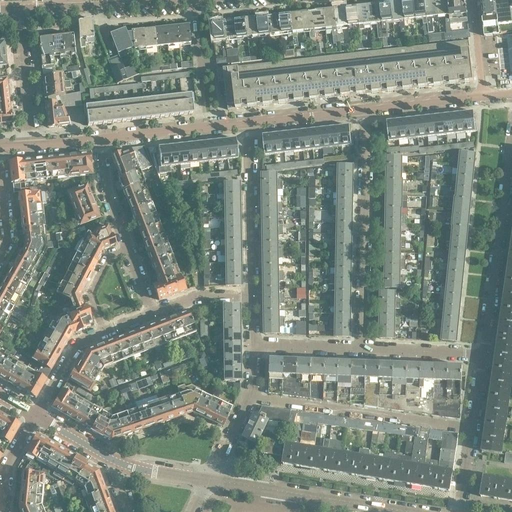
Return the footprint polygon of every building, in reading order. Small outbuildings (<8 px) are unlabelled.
[(414,2),(413,2),(415,19),(422,19),(424,39),(428,38),(426,18),(424,1),(420,1),(418,0),(416,0),(414,2)] [(429,0),(430,0),(424,1),(426,18),(427,30),(432,29),(431,18),(438,17),(435,0),(429,0)] [(435,0),(438,17),(449,16),(447,0),(435,0)] [(447,0),(449,16),(449,17),(466,15),(465,5),(464,0),(447,0)] [(495,0),(479,0),(485,37),(500,35),(498,25),(495,0)] [(511,0),(495,0),(498,25),(511,23),(511,0)] [(407,2),(402,3),(404,20),(415,19),(413,2),(411,1),(409,1),(407,2)] [(392,4),(391,4),(393,22),(400,21),(401,32),(405,32),(404,20),(402,3),(397,4),(396,2),(393,3),(392,4)] [(385,5),(379,5),(381,23),(384,43),(388,43),(387,34),(386,22),(393,22),(391,4),(390,4),(389,3),(386,3),(385,5)] [(362,7),(357,8),(359,25),(360,30),(363,29),(363,25),(370,24),(369,7),(367,7),(366,5),(363,6),(362,7)] [(369,7),(370,24),(377,23),(378,38),(383,38),(381,23),(379,5),(375,6),(373,5),(371,5),(369,7)] [(347,9),(346,9),(348,26),(355,26),(355,30),(359,30),(359,25),(357,8),(352,8),(350,7),(348,7),(347,9)] [(340,10),(335,10),(337,28),(337,34),(341,33),(348,33),(348,27),(348,26),(346,9),(345,9),(344,8),(341,8),(340,10)] [(317,12),(312,13),(314,30),(325,29),(324,11),(323,12),(321,10),(319,11),(317,12)] [(324,11),(325,29),(332,28),(332,36),(337,36),(336,28),(337,28),(335,10),(330,11),(328,10),(326,10),(324,11)] [(302,14),(303,31),(310,31),(312,47),(316,46),(314,30),(312,13),(307,13),(306,12),(303,12),(302,14)] [(295,15),(291,15),(292,33),(294,46),(298,46),(296,32),(303,31),(302,14),(300,14),(299,13),(296,13),(295,15)] [(280,16),(279,16),(281,34),(288,33),(289,43),(293,43),(292,33),(291,15),(285,16),(284,14),(281,15),(280,16)] [(273,17),(268,17),(270,35),(281,34),(279,16),(278,16),(277,15),(274,15),(273,17)] [(251,19),(246,20),(248,37),(259,36),(257,19),(256,19),(254,17),(252,18),(251,19)] [(258,19),(257,19),(259,36),(270,35),(268,17),(263,18),(261,17),(259,17),(258,19)] [(78,22),(79,40),(80,49),(85,48),(85,43),(94,42),(94,38),(93,30),(92,30),(91,21),(90,21),(89,18),(84,19),(83,21),(83,22),(83,21),(78,22)] [(235,21),(237,39),(248,37),(246,20),(241,20),(239,19),(237,19),(235,21)] [(237,39),(235,21),(234,21),(232,20),(230,20),(228,22),(224,22),(226,40),(237,39)] [(226,40),(224,22),(218,23),(217,22),(214,22),(213,23),(212,23),(214,41),(226,40)] [(190,43),(188,26),(186,26),(185,25),(182,25),(181,27),(176,27),(178,45),(190,43)] [(178,45),(176,27),(171,28),(170,26),(167,27),(166,28),(165,29),(167,46),(178,45)] [(167,46),(165,29),(164,29),(163,27),(160,27),(159,29),(154,30),(156,47),(167,46)] [(117,32),(110,35),(119,58),(133,53),(131,48),(126,34),(125,34),(124,30),(122,30),(121,29),(118,31),(117,32)] [(156,47),(154,30),(149,30),(148,29),(145,29),(144,31),(143,31),(145,48),(156,47)] [(131,33),(126,34),(131,48),(133,48),(133,50),(145,48),(143,31),(142,31),(141,30),(138,30),(137,32),(131,32),(131,33)] [(469,38),(469,31),(456,32),(452,32),(453,40),(469,38)] [(452,33),(440,34),(441,41),(453,40),(452,33)] [(440,34),(428,35),(429,42),(441,41),(440,34)] [(72,35),(61,36),(63,56),(64,56),(64,54),(70,53),(70,55),(75,55),(74,54),(72,35)] [(61,36),(50,38),(52,57),(53,57),(53,55),(59,54),(59,56),(63,56),(61,36)] [(40,39),(39,39),(39,47),(40,47),(40,50),(42,56),(40,56),(42,70),(51,69),(50,60),(48,58),(52,57),(50,38),(40,39)] [(351,96),(357,96),(473,83),(473,82),(471,63),(471,61),(468,41),(220,69),(217,70),(217,74),(218,82),(224,82),(226,97),(227,102),(228,110),(351,96)] [(121,66),(111,69),(117,84),(139,75),(135,65),(123,70),(121,66)] [(86,69),(79,71),(83,85),(91,85),(86,69)] [(62,73),(43,77),(43,85),(63,82),(62,73)] [(0,79),(0,114),(10,114),(9,107),(8,100),(7,84),(6,79),(0,79)] [(63,82),(43,85),(44,92),(64,90),(63,82)] [(64,90),(44,92),(45,100),(64,96),(64,95),(64,90)] [(64,96),(45,100),(45,103),(56,102),(57,108),(62,107),(81,107),(80,93),(64,95),(64,96)] [(193,93),(181,95),(183,115),(193,114),(192,102),(194,102),(193,93)] [(181,95),(171,96),(174,116),(183,115),(181,95)] [(171,96),(162,97),(164,118),(174,116),(171,96)] [(162,97),(152,98),(154,119),(164,118),(162,97)] [(152,98),(143,99),(145,120),(154,119),(152,98)] [(143,99),(132,100),(135,121),(145,120),(143,99)] [(132,100),(123,101),(125,122),(135,121),(132,100)] [(123,101),(113,102),(116,123),(125,122),(123,101)] [(56,102),(45,103),(48,127),(69,125),(62,107),(57,108),(56,102)] [(113,102),(104,103),(106,124),(116,123),(113,102)] [(104,103),(94,104),(97,125),(106,124),(104,103)] [(97,125),(94,104),(83,106),(84,114),(86,114),(87,126),(92,125),(92,126),(97,125)] [(468,112),(464,113),(466,133),(477,132),(476,123),(474,123),(473,112),(468,112)] [(464,113),(454,114),(457,134),(466,133),(464,113)] [(0,123),(10,123),(10,114),(0,114),(0,123)] [(454,114),(445,115),(447,136),(457,134),(454,114)] [(445,115),(435,116),(438,137),(447,136),(445,115)] [(435,116),(426,117),(428,138),(438,137),(435,116)] [(426,117),(416,118),(418,139),(428,138),(426,117)] [(409,140),(418,139),(416,118),(406,119),(409,140)] [(406,119),(397,120),(399,141),(409,140),(406,119)] [(387,122),(386,122),(387,133),(386,133),(387,142),(399,141),(397,120),(387,121),(387,122)] [(344,126),(340,127),(342,147),(353,146),(352,137),(350,137),(349,126),(344,126)] [(340,127),(330,128),(332,148),(342,147),(340,127)] [(330,128),(320,129),(323,150),(332,148),(330,128)] [(320,129),(311,130),(313,151),(323,150),(320,129)] [(311,130),(301,131),(304,152),(313,151),(311,130)] [(301,131),(291,132),(294,153),(304,152),(301,131)] [(291,132),(282,133),(284,154),(294,153),(291,132)] [(282,133),(272,134),(275,155),(284,154),(282,133)] [(263,147),(262,147),(263,156),(275,155),(272,134),(263,135),(263,136),(262,136),(263,147)] [(229,139),(225,140),(228,160),(239,159),(238,150),(236,150),(235,139),(230,139),(229,139)] [(225,140),(216,141),(218,161),(228,160),(225,140)] [(208,162),(218,161),(216,141),(206,142),(208,162)] [(206,142),(196,143),(198,164),(208,162),(206,142)] [(196,143),(187,144),(189,165),(198,164),(196,143)] [(187,144),(177,145),(179,166),(189,165),(187,144)] [(177,145),(167,146),(170,167),(179,166),(177,145)] [(159,159),(157,159),(158,168),(170,167),(167,146),(158,147),(157,147),(159,159)] [(122,190),(123,190),(144,182),(140,172),(150,167),(141,147),(130,150),(121,153),(121,152),(120,153),(118,150),(111,152),(113,155),(111,156),(120,179),(118,179),(122,190)] [(56,158),(55,158),(58,178),(66,178),(72,177),(72,176),(91,174),(90,164),(90,162),(92,161),(91,157),(90,156),(89,154),(88,154),(88,153),(83,154),(83,155),(61,157),(60,156),(56,157),(56,158)] [(455,160),(454,164),(456,165),(474,166),(475,155),(474,155),(460,153),(459,160),(457,160),(455,160)] [(13,183),(13,184),(14,193),(20,193),(20,183),(25,182),(58,178),(55,158),(54,158),(54,157),(49,158),(27,161),(27,160),(23,160),(23,161),(17,162),(17,161),(11,162),(11,163),(9,163),(12,183),(13,183)] [(387,157),(386,169),(405,170),(407,170),(407,165),(405,165),(401,165),(402,158),(390,157),(388,157),(387,157)] [(453,169),(452,176),(458,177),(473,178),(474,166),(456,165),(454,164),(454,169),(453,169)] [(333,172),(333,177),(337,177),(353,178),(353,166),(338,166),(338,169),(337,169),(337,172),(333,172)] [(386,169),(386,181),(402,182),(402,180),(401,180),(401,174),(405,174),(407,175),(407,170),(405,170),(386,169)] [(262,174),(262,186),(278,186),(278,177),(277,177),(277,174),(262,174)] [(333,184),(332,189),(353,189),(353,178),(337,177),(337,184),(333,184)] [(452,183),(452,188),(454,188),(471,190),(473,178),(458,177),(457,183),(454,183),(452,183)] [(386,181),(386,193),(402,193),(406,194),(406,189),(402,189),(402,182),(386,181)] [(135,220),(135,221),(155,213),(143,183),(144,183),(144,182),(123,190),(124,191),(123,191),(124,195),(125,195),(133,216),(132,216),(134,221),(135,220)] [(223,185),(223,195),(239,195),(239,183),(224,183),(224,185),(223,185)] [(88,191),(86,186),(81,187),(80,185),(75,187),(76,189),(72,191),(66,193),(79,227),(92,222),(91,221),(99,218),(98,216),(99,216),(97,212),(96,212),(88,191)] [(278,186),(262,186),(262,197),(278,197),(278,186)] [(452,188),(451,192),(453,193),(456,193),(456,198),(455,198),(455,200),(470,201),(471,190),(454,188),(452,188)] [(332,189),(332,194),(337,194),(337,200),(352,201),(353,189),(332,189)] [(21,194),(21,195),(19,195),(19,197),(18,197),(18,201),(19,201),(22,223),(21,223),(21,228),(22,227),(23,229),(43,227),(39,192),(21,194)] [(386,193),(386,205),(402,205),(402,193),(386,193)] [(239,195),(223,195),(223,206),(239,206),(239,195)] [(278,197),(262,197),(262,209),(278,208),(278,197)] [(352,212),(352,201),(337,200),(336,212),(352,212)] [(455,200),(453,211),(469,213),(470,201),(455,200)] [(386,205),(386,217),(401,217),(401,209),(402,209),(402,205),(386,205)] [(239,206),(223,206),(223,218),(239,217),(239,206)] [(278,208),(262,209),(262,220),(278,220),(278,208)] [(453,211),(452,223),(468,225),(469,213),(453,211)] [(352,212),(336,212),(336,223),(352,224),(352,212)] [(167,245),(155,213),(135,221),(136,222),(135,223),(136,227),(137,226),(145,247),(144,248),(146,252),(147,252),(147,253),(167,245)] [(174,230),(169,217),(162,219),(168,232),(174,230)] [(239,217),(223,218),(224,229),(239,229),(239,217)] [(386,217),(386,229),(400,229),(401,217),(386,217)] [(278,220),(262,220),(262,232),(279,231),(278,220)] [(336,223),(336,234),(352,235),(352,224),(336,223)] [(453,227),(452,235),(467,236),(468,225),(452,223),(452,227),(453,227)] [(96,230),(93,235),(93,236),(107,244),(108,247),(115,244),(111,235),(110,236),(107,226),(100,229),(100,228),(96,230)] [(21,253),(18,258),(34,267),(35,267),(45,249),(48,248),(48,243),(44,243),(43,227),(23,229),(23,234),(24,233),(25,244),(22,253),(21,253)] [(85,230),(84,227),(73,231),(71,237),(75,238),(76,234),(85,230)] [(239,229),(224,229),(224,241),(240,240),(239,229)] [(386,229),(385,241),(400,241),(400,229),(386,229)] [(279,231),(262,232),(263,243),(279,243),(279,231)] [(83,240),(71,263),(90,273),(97,259),(98,260),(100,256),(99,255),(103,249),(104,248),(104,249),(108,247),(107,244),(93,236),(93,235),(87,232),(86,235),(84,233),(80,239),(83,240)] [(336,234),(336,246),(351,246),(352,235),(336,234)] [(452,235),(451,247),(466,248),(467,236),(452,235)] [(240,240),(224,241),(224,252),(240,252),(240,240)] [(385,241),(385,253),(400,253),(400,241),(385,241)] [(279,243),(263,243),(263,254),(279,254),(279,243)] [(157,279),(159,284),(159,285),(180,276),(179,275),(167,245),(147,253),(148,253),(147,254),(149,258),(158,279),(157,279)] [(336,246),(336,257),(351,257),(351,246),(336,246)] [(451,247),(449,258),(464,260),(466,248),(451,247)] [(65,252),(63,252),(55,254),(39,282),(43,284),(59,257),(61,258),(65,252)] [(240,252),(224,252),(224,263),(240,263),(240,252)] [(385,253),(385,264),(400,265),(400,253),(385,253)] [(279,254),(263,254),(263,266),(279,266),(279,254)] [(351,257),(336,257),(335,269),(351,269),(351,257)] [(2,286),(2,287),(19,296),(32,274),(31,273),(34,267),(18,258),(17,258),(16,258),(14,262),(15,262),(4,282),(3,281),(1,285),(2,286)] [(449,258),(448,270),(463,272),(464,260),(449,258)] [(90,273),(71,263),(56,293),(69,301),(72,307),(81,303),(80,302),(81,302),(80,298),(79,298),(78,296),(82,289),(83,290),(85,286),(84,285),(88,278),(89,278),(91,274),(90,273)] [(240,263),(224,263),(224,275),(240,275),(240,263)] [(385,264),(385,276),(400,277),(400,265),(385,264)] [(279,266),(263,266),(263,277),(279,277),(279,266)] [(351,269),(335,269),(335,280),(351,280),(351,269)] [(448,270),(447,282),(462,283),(463,272),(448,270)] [(240,275),(224,275),(224,284),(226,284),(226,286),(241,286),(240,275)] [(159,300),(185,290),(184,288),(185,288),(182,281),(180,276),(159,285),(159,284),(153,286),(159,300)] [(385,276),(385,288),(400,288),(400,277),(385,276)] [(279,277),(263,277),(263,289),(280,288),(279,277)] [(32,278),(28,286),(32,288),(36,280),(32,278)] [(335,280),(335,291),(351,292),(351,280),(335,280)] [(511,281),(506,281),(502,309),(511,310),(511,281)] [(447,282),(446,293),(461,295),(462,283),(447,282)] [(0,325),(2,326),(13,307),(16,302),(19,296),(2,287),(1,288),(0,287),(0,325)] [(280,288),(263,289),(264,300),(280,300),(280,288)] [(301,289),(297,289),(297,299),(306,299),(305,289),(301,289)] [(335,291),(335,303),(350,303),(351,292),(335,291)] [(40,294),(34,292),(30,305),(36,307),(40,294)] [(380,292),(380,303),(395,303),(395,293),(380,292)] [(446,293),(445,305),(460,307),(461,295),(446,293)] [(280,300),(264,300),(264,311),(280,311),(280,300)] [(16,302),(13,307),(24,313),(26,308),(19,304),(16,302)] [(52,323),(48,329),(67,340),(71,333),(75,332),(90,327),(88,324),(92,322),(90,316),(89,316),(85,306),(86,306),(86,305),(82,306),(81,303),(72,307),(73,310),(63,313),(64,315),(57,318),(53,324),(52,323)] [(335,303),(334,314),(350,315),(350,303),(335,303)] [(380,303),(380,315),(395,316),(395,303),(380,303)] [(445,305),(444,317),(459,318),(460,307),(445,305)] [(222,309),(222,319),(239,319),(239,306),(223,306),(223,309),(222,309)] [(59,313),(50,308),(47,312),(56,318),(59,313)] [(200,308),(200,311),(200,337),(209,337),(208,311),(208,308),(200,308)] [(511,310),(502,309),(498,337),(497,340),(511,342),(511,310)] [(33,312),(28,311),(22,331),(26,332),(33,312)] [(157,323),(156,324),(163,343),(164,344),(196,332),(189,314),(188,312),(187,312),(187,311),(182,313),(183,314),(162,322),(161,321),(157,322),(157,323)] [(280,311),(264,311),(264,323),(280,322),(280,311)] [(334,314),(334,326),(350,326),(350,315),(334,314)] [(380,315),(379,327),(394,328),(395,316),(380,315)] [(444,317),(442,328),(457,330),(459,318),(444,317)] [(239,319),(222,319),(222,331),(239,331),(239,319)] [(280,322),(264,323),(264,334),(279,334),(279,332),(280,332),(280,322)] [(126,335),(125,336),(132,355),(133,356),(164,344),(163,343),(156,324),(155,323),(151,325),(151,326),(130,334),(130,333),(126,334),(126,335)] [(306,324),(297,324),(297,336),(307,336),(306,324)] [(334,326),(334,334),(335,334),(335,337),(350,337),(350,326),(334,326)] [(394,328),(379,327),(379,339),(394,339),(394,328)] [(442,328),(441,340),(456,342),(457,330),(442,328)] [(37,351),(32,360),(50,371),(51,369),(52,369),(54,365),(53,365),(57,357),(58,357),(60,354),(59,353),(64,346),(65,346),(67,342),(66,341),(67,340),(48,329),(36,351),(37,351)] [(239,331),(222,331),(222,344),(239,344),(239,331)] [(94,347),(93,348),(100,365),(102,366),(102,367),(103,368),(122,361),(122,360),(133,356),(132,355),(125,336),(124,336),(124,335),(119,337),(120,338),(98,346),(98,345),(94,346),(94,347)] [(10,352),(14,346),(5,340),(3,343),(2,345),(1,347),(10,352)] [(511,342),(497,340),(493,368),(511,370),(511,342)] [(239,344),(218,344),(218,349),(222,349),(222,356),(239,356),(239,344)] [(79,362),(68,381),(87,392),(87,391),(88,392),(100,372),(101,372),(103,368),(102,367),(102,366),(100,365),(93,348),(92,348),(92,347),(88,349),(88,350),(86,350),(86,352),(85,351),(83,355),(83,356),(80,362),(79,362)] [(0,353),(0,377),(11,384),(10,385),(15,387),(16,387),(26,369),(0,353)] [(192,353),(179,358),(181,362),(193,357),(192,353)] [(223,364),(218,364),(219,369),(240,369),(239,356),(222,356),(223,364)] [(179,358),(162,365),(164,369),(181,362),(179,358)] [(282,395),(284,360),(270,359),(269,393),(282,395)] [(50,371),(32,360),(30,363),(39,369),(37,375),(26,369),(16,387),(17,388),(16,388),(20,391),(21,390),(27,394),(32,397),(32,396),(35,398),(45,380),(44,380),(50,371)] [(297,360),(284,360),(282,395),(296,397),(297,376),(297,360)] [(297,360),(297,376),(296,397),(310,399),(310,377),(311,361),(297,360)] [(311,361),(310,377),(310,399),(323,401),(324,377),(325,361),(311,361)] [(325,361),(324,377),(323,401),(337,403),(338,378),(338,362),(325,361)] [(338,362),(338,378),(337,403),(350,405),(352,378),(352,362),(338,362)] [(352,362),(352,378),(350,405),(364,406),(365,379),(366,363),(352,362)] [(366,363),(365,379),(364,406),(378,408),(379,379),(380,363),(366,363)] [(380,363),(379,379),(378,408),(391,410),(393,380),(393,364),(380,363)] [(393,364),(393,380),(391,410),(405,412),(406,380),(407,364),(393,364)] [(407,364),(406,380),(405,412),(419,414),(420,381),(421,365),(407,364)] [(421,365),(420,381),(419,414),(432,416),(434,381),(434,365),(421,365)] [(434,365),(434,381),(432,416),(446,417),(447,382),(448,366),(434,365)] [(462,367),(448,366),(447,382),(446,417),(446,418),(460,420),(461,397),(461,384),(464,384),(465,373),(462,373),(462,367)] [(156,371),(154,367),(139,373),(141,377),(156,371)] [(511,370),(493,368),(489,396),(509,399),(511,380),(511,370)] [(240,369),(219,369),(219,374),(223,374),(223,379),(224,379),(224,381),(240,381),(240,369)] [(137,374),(117,381),(119,386),(139,378),(137,374)] [(167,374),(160,377),(163,384),(169,381),(167,374)] [(114,378),(107,381),(110,388),(117,386),(114,378)] [(149,378),(141,381),(143,387),(151,384),(149,378)] [(58,411),(63,414),(73,396),(70,394),(73,389),(74,386),(68,383),(66,386),(65,385),(52,408),(53,409),(58,412),(58,411)] [(129,385),(118,389),(120,394),(131,391),(129,385)] [(189,391),(157,402),(165,422),(166,421),(166,422),(170,421),(170,420),(192,412),(200,394),(201,393),(194,390),(193,393),(189,391)] [(200,394),(192,412),(194,413),(193,413),(197,415),(198,415),(218,424),(217,425),(222,427),(231,408),(228,407),(229,406),(201,393),(200,394)] [(73,396),(63,414),(64,414),(63,415),(67,417),(68,417),(75,421),(75,422),(79,424),(79,423),(87,427),(86,428),(90,431),(91,430),(92,430),(91,431),(102,412),(103,411),(93,405),(92,407),(73,396)] [(489,396),(486,424),(506,427),(509,399),(489,396)] [(157,402),(126,413),(133,432),(134,432),(134,433),(139,431),(138,430),(159,423),(159,424),(164,423),(164,422),(165,422),(157,402)] [(262,407),(258,415),(269,421),(289,424),(290,411),(262,407)] [(290,411),(289,424),(286,443),(314,448),(318,424),(336,427),(374,432),(372,443),(384,445),(385,434),(401,436),(400,441),(420,444),(421,438),(442,441),(439,462),(438,468),(452,471),(458,434),(290,411)] [(102,412),(91,431),(101,437),(102,436),(107,438),(107,437),(111,439),(127,434),(128,435),(132,434),(131,433),(133,432),(126,413),(111,418),(102,412)] [(0,414),(0,452),(2,454),(8,444),(19,425),(16,424),(16,423),(12,421),(10,421),(11,420),(7,418),(5,417),(1,414),(1,415),(0,414)] [(254,414),(243,437),(257,444),(258,443),(258,444),(269,421),(258,415),(258,416),(254,414)] [(506,427),(486,424),(482,452),(502,454),(506,427)] [(36,435),(26,453),(23,458),(25,459),(25,460),(30,463),(33,459),(35,460),(36,459),(46,441),(42,439),(42,438),(38,435),(37,436),(36,435)] [(263,439),(262,446),(263,446),(261,453),(283,457),(285,445),(282,445),(282,442),(263,439)] [(314,448),(311,468),(324,470),(324,471),(329,472),(329,471),(338,473),(342,452),(328,450),(329,440),(324,440),(323,449),(314,448)] [(46,441),(36,459),(66,476),(65,475),(75,458),(74,457),(75,456),(71,454),(70,455),(63,451),(64,450),(60,448),(59,448),(51,444),(52,443),(48,441),(47,442),(46,441)] [(407,442),(405,453),(415,454),(417,444),(407,442)] [(284,457),(283,464),(296,466),(296,467),(301,468),(301,467),(311,468),(314,448),(286,443),(285,445),(283,457),(284,457)] [(342,452),(338,473),(352,475),(351,476),(356,477),(357,476),(366,477),(369,457),(368,457),(369,451),(360,450),(359,455),(342,452)] [(369,457),(366,477),(379,480),(384,481),(385,480),(395,482),(398,462),(399,455),(385,453),(384,459),(369,457)] [(398,462),(395,482),(407,484),(407,485),(412,486),(412,485),(422,487),(427,460),(399,455),(398,462)] [(66,476),(74,481),(73,482),(84,488),(86,496),(84,497),(87,496),(104,490),(104,489),(105,489),(104,486),(103,486),(97,471),(90,467),(90,466),(87,464),(86,465),(85,464),(86,463),(76,457),(76,458),(75,458),(65,475),(66,476)] [(427,460),(422,487),(435,489),(435,490),(440,490),(440,489),(449,491),(452,471),(438,468),(439,462),(427,460)] [(19,499),(18,505),(32,507),(40,503),(41,504),(42,486),(44,474),(34,472),(34,473),(31,472),(33,466),(28,464),(23,472),(22,474),(21,474),(21,478),(22,478),(20,499),(19,499)] [(511,493),(511,481),(484,477),(481,496),(494,498),(494,499),(499,500),(499,499),(511,501),(511,493)] [(87,496),(84,497),(90,511),(112,511),(106,496),(107,496),(106,491),(104,491),(104,490),(87,496)] [(18,505),(19,505),(19,508),(20,511),(43,511),(40,505),(41,504),(40,503),(32,507),(18,505)]
